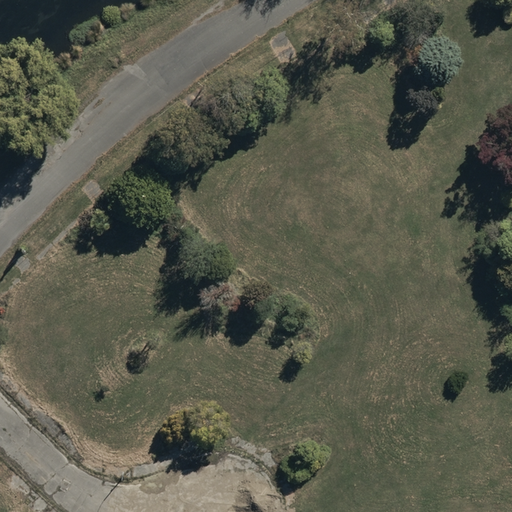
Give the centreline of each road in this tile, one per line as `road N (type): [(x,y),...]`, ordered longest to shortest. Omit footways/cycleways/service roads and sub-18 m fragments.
road 1 (track): [(0,230),(154,73),(278,0)]
road 2 (track): [(114,511),(0,416)]
